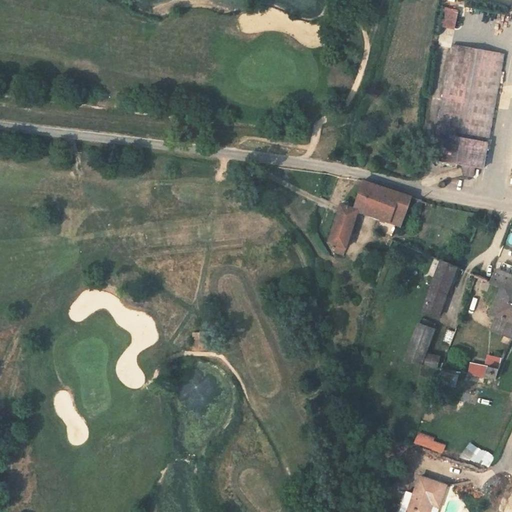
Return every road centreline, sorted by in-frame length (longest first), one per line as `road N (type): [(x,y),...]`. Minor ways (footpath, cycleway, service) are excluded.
road 1 (residential): [(0,122),(353,171)]
road 2 (unclassified): [(353,171),(511,209)]
